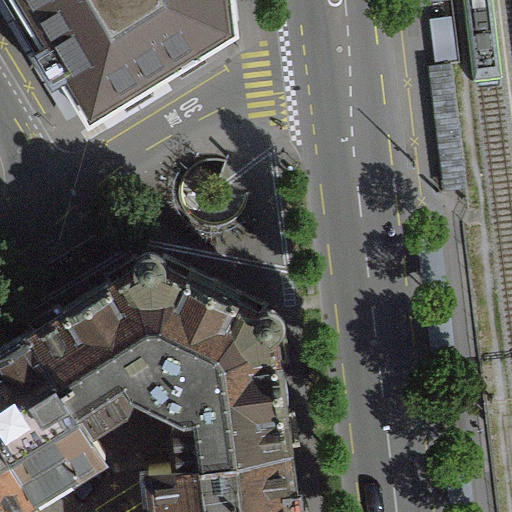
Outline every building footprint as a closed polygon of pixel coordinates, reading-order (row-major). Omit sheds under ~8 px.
[(25,0),(94,112),(239,25),(236,0),(25,0)] [(204,184),(196,189),(208,211),(222,204),(213,194),(204,184)] [(183,400),(187,452),(292,440),(273,300),(157,249),(32,326),(82,407),(130,379),(183,400)] [(110,451),(82,407),(32,326),(0,345),(0,437),(37,496),(110,451)] [(0,511),(11,511),(37,496),(0,437),(0,511)] [(155,455),(161,511),(299,511),(292,440),(187,452),(155,455)]
